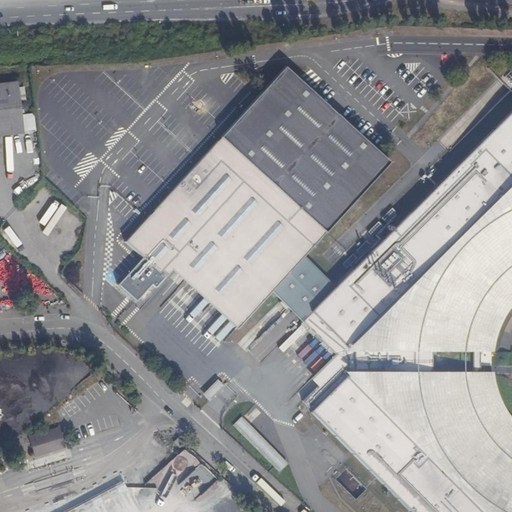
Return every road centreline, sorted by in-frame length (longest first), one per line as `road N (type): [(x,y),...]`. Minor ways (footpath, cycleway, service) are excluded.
road 1 (unclassified): [(0,334),(91,334),(290,511)]
road 2 (unknown): [(104,171),(55,103),(78,83),(181,166)]
road 3 (secondary): [(147,3),(232,13),(371,0)]
road 4 (unknown): [(179,408),(78,471),(0,488)]
road 5 (unknown): [(234,352),(280,418),(307,490),(327,511)]
road 6 (unknown): [(303,54),(424,164)]
road 7 (primary): [(0,10),(147,3)]
